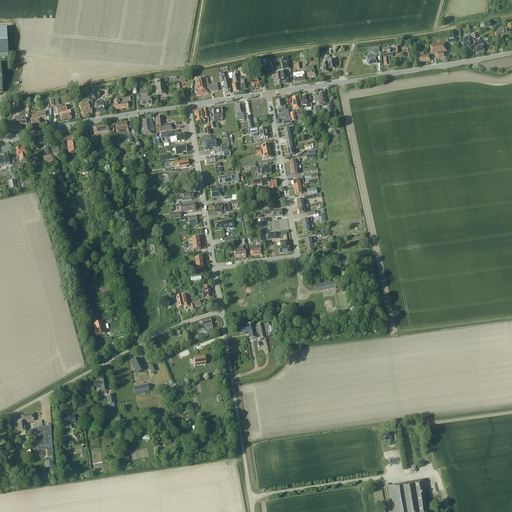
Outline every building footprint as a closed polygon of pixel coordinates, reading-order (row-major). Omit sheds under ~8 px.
[(502,37),(502,36),(502,35),(507,34),(506,27),(504,27),(504,26),(500,26),(500,28),(497,28),(498,38),(502,37)] [(0,91),(2,92),(1,64),(0,64),(0,56),(8,56),(6,29),(0,29),(0,91)] [(471,38),(471,34),(470,32),(468,33),(468,36),(469,36),(466,37),(466,38),(462,38),(464,48),(471,47),(469,39),(471,38)] [(483,45),(482,39),(474,41),(475,46),(476,53),(483,52),(482,45),(483,45)] [(447,52),(445,42),(430,45),(432,55),(435,54),(436,59),(444,58),(443,53),(447,52)] [(390,54),(390,49),(382,49),(384,66),(389,65),(388,58),(392,57),(392,54),(390,54)] [(425,52),(420,52),(421,55),(418,55),(420,63),(430,61),(429,54),(427,55),(426,52),(425,52)] [(327,59),(326,56),(326,55),(324,55),(325,64),(320,64),(321,73),(329,72),(328,69),(327,59)] [(329,56),(326,56),(327,59),(328,69),(335,68),(334,60),(329,60),(329,56)] [(281,61),(282,70),(289,69),(288,57),(282,57),(283,60),(281,61)] [(377,64),(376,57),(367,58),(368,65),(377,64)] [(300,69),(300,64),(299,61),(299,58),(294,59),(289,60),(289,62),(294,61),(295,64),(295,67),(295,68),(295,70),(300,69)] [(313,70),(313,67),(306,68),(307,78),(315,77),(314,70),(313,70)] [(237,74),(236,68),(233,68),(234,72),(232,73),(228,74),(228,77),(228,79),(232,79),(233,84),(231,84),(233,92),(239,91),(237,83),(239,83),(237,74)] [(277,73),(279,85),(288,83),(287,78),(285,78),(284,72),(277,73)] [(304,72),(301,73),(293,74),(294,82),(305,81),(304,72)] [(225,80),(223,73),(219,74),(221,87),(223,86),(225,94),(231,93),(228,79),(225,80)] [(242,79),(242,77),(240,77),(242,91),(248,90),(246,79),(242,79)] [(256,79),(256,77),(253,77),(253,79),(250,80),(252,89),(261,88),(260,82),(258,83),(257,79),(256,79)] [(167,82),(167,79),(154,80),(156,96),(166,95),(165,82),(166,82),(167,82)] [(209,89),(207,79),(195,81),(197,91),(195,91),(196,96),(208,94),(207,90),(209,89)] [(148,97),(147,92),(140,93),(140,98),(140,100),(141,106),(152,105),(151,97),(148,97)] [(319,96),(317,96),(318,105),(320,105),(326,104),(325,98),(324,93),(319,94),(319,96)] [(309,104),(308,96),(302,97),(303,102),(300,102),(301,106),(306,105),(306,108),(311,107),(311,104),(309,104)] [(122,102),(123,109),(128,108),(127,102),(130,101),(129,97),(122,98),(123,102),(122,102)] [(299,116),(302,115),(301,109),(299,109),(297,97),(292,98),(292,103),(293,111),(296,110),(297,113),(298,112),(299,116)] [(123,109),(122,102),(121,102),(120,102),(120,100),(113,100),(114,110),(123,109)] [(282,100),(276,101),(277,106),(276,106),(277,110),(278,110),(278,113),(282,112),(283,113),(283,114),(284,114),(285,118),(289,117),(288,111),(285,111),(285,107),(283,107),(283,106),(282,105),(282,100)] [(89,109),(88,103),(88,102),(80,104),(80,107),(80,111),(82,111),(83,116),(92,114),(91,109),(89,109)] [(101,103),(101,102),(96,102),(97,113),(106,112),(105,107),(108,107),(108,102),(101,103)] [(19,109),(20,105),(13,104),(11,112),(15,112),(16,108),(19,109)] [(242,109),(241,105),(236,106),(237,107),(235,107),(237,121),(242,121),(242,120),(245,120),(244,108),(242,109)] [(67,111),(65,106),(56,108),(57,113),(61,112),(61,114),(60,115),(61,120),(72,118),(70,110),(67,111)] [(222,114),(221,108),(212,110),(213,117),(218,116),(218,120),(223,119),(222,114)] [(208,118),(207,109),(194,111),(195,116),(196,122),(202,121),(205,120),(205,118),(208,118)] [(49,116),(48,112),(45,112),(31,115),(32,120),(30,120),(31,122),(32,127),(41,125),(39,120),(39,118),(49,116)] [(23,119),(23,116),(14,117),(15,120),(13,120),(11,124),(11,127),(12,132),(21,131),(20,126),(26,125),(25,118),(23,119)] [(163,126),(162,117),(156,118),(157,125),(156,125),(157,132),(172,130),(171,125),(163,126)] [(291,124),(290,118),(282,120),(283,126),(291,124)] [(153,130),(152,119),(141,120),(142,126),(143,130),(142,130),(143,136),(153,135),(153,130)] [(128,128),(127,123),(115,125),(116,130),(117,136),(128,134),(127,128),(128,128)] [(110,133),(108,124),(93,127),(94,135),(104,134),(110,133)] [(290,135),(289,130),(293,130),(292,127),(289,128),(283,129),(285,136),(290,135)] [(267,137),(266,128),(258,130),(260,139),(267,137)] [(179,134),(178,131),(172,132),(172,131),(161,133),(162,139),(166,138),(166,136),(172,135),(175,135),(177,142),(185,141),(183,133),(179,134)] [(290,135),(285,136),(286,143),(291,142),(291,141),(290,137),(294,136),(293,134),(290,135)] [(74,140),(73,135),(62,137),(63,143),(67,142),(68,153),(79,151),(77,140),(74,140)] [(43,143),(42,138),(31,140),(32,145),(32,148),(44,145),(43,143)] [(216,147),(215,140),(203,142),(204,151),(210,150),(210,148),(216,147)] [(292,148),(291,143),(295,143),(295,140),(291,141),(291,142),(286,143),(287,149),(292,148)] [(184,148),(184,146),(175,147),(177,155),(183,154),(183,153),(186,152),(186,147),(184,148)] [(292,148),(287,149),(288,156),(294,155),(293,150),(296,149),(296,147),(292,148)] [(27,161),(24,148),(16,150),(17,156),(19,156),(20,163),(27,161)] [(10,165),(9,155),(0,156),(0,164),(6,164),(6,166),(10,165)] [(52,163),(51,155),(43,157),(44,164),(52,163)] [(289,162),(290,168),(296,167),(295,163),(299,162),(299,159),(294,160),(295,161),(289,162)] [(185,161),(185,160),(173,162),(173,166),(178,165),(179,168),(186,167),(186,166),(188,166),(188,161),(185,161)] [(267,167),(266,165),(256,167),(257,173),(260,172),(261,176),(271,174),(270,167),(267,167)] [(296,167),(290,168),(292,175),(297,174),(296,169),(301,168),(300,166),(296,167)] [(187,172),(187,171),(179,172),(173,173),(174,180),(180,179),(188,178),(188,177),(190,177),(189,172),(187,172)] [(219,185),(239,182),(240,181),(239,177),(238,177),(238,175),(231,176),(218,178),(219,185)] [(150,184),(157,183),(156,176),(149,177),(150,184)] [(267,181),(267,179),(252,181),(253,185),(261,184),(262,187),(268,185),(268,188),(276,187),(275,180),(267,181)] [(295,181),(293,181),(294,188),(304,186),(303,184),(300,185),(299,180),(295,181)] [(189,183),(188,182),(181,183),(182,190),(190,189),(189,188),(192,187),(191,183),(189,183)] [(304,186),(294,188),(295,195),(301,194),(300,189),(304,188),(304,186)] [(224,192),(223,188),(220,189),(210,190),(212,198),(221,196),(220,193),(224,192)] [(279,198),(278,191),(269,193),(269,192),(265,193),(266,200),(270,200),(273,199),(279,198)] [(190,194),(190,193),(181,194),(176,195),(177,201),(182,200),(182,201),(191,200),(191,199),(193,198),(193,194),(190,194)] [(298,208),(307,206),(307,204),(303,204),(302,200),(296,201),(298,208)] [(195,210),(194,204),(180,206),(181,213),(195,210)] [(230,211),(229,204),(222,205),(223,206),(221,206),(221,205),(213,206),(214,213),(218,212),(219,213),(219,214),(221,214),(222,213),(222,212),(222,210),(223,210),(224,212),(230,211)] [(307,206),(298,208),(299,215),(305,213),(304,209),(308,208),(307,206)] [(197,224),(196,216),(187,217),(189,226),(197,224)] [(308,226),(308,225),(308,222),(312,221),(311,219),(307,219),(301,220),(303,227),(308,226)] [(229,221),(226,221),(221,222),(221,223),(216,224),(216,229),(222,228),(222,229),(228,228),(228,229),(234,228),(232,220),(229,221)] [(308,226),(303,227),(304,233),(309,232),(309,227),(313,227),(312,225),(308,225),(308,226)] [(312,245),(312,244),(311,241),(315,240),(315,238),(311,238),(305,239),(306,246),(312,245)] [(288,246),(287,241),(280,241),(280,247),(279,247),(280,253),(289,252),(289,246),(288,246)] [(312,245),(306,246),(307,253),(313,252),(312,247),(316,246),(318,246),(318,243),(316,244),(312,244),(312,245)] [(243,250),(243,247),(236,247),(236,251),(234,251),(235,258),(246,257),(245,250),(243,250)] [(261,250),(261,248),(250,249),(250,251),(251,257),(262,255),(261,250)] [(330,283),(329,280),(324,281),(324,284),(314,285),(316,292),(335,288),(334,282),(330,283)] [(102,291),(108,296),(111,292),(109,291),(110,290),(104,286),(103,286),(98,285),(99,283),(95,282),(88,285),(87,286),(89,291),(90,291),(96,290),(97,290),(102,291)] [(207,285),(203,285),(203,286),(201,286),(203,299),(206,299),(206,300),(209,299),(211,298),(209,285),(207,285)] [(189,299),(187,294),(176,297),(178,307),(183,306),(184,308),(189,306),(188,299),(189,299)] [(202,297),(198,298),(198,297),(193,299),(193,302),(195,306),(195,308),(201,306),(199,300),(202,300),(202,297)] [(211,323),(210,319),(201,321),(202,326),(203,326),(204,332),(206,332),(207,335),(214,333),(213,328),(211,323)] [(96,336),(105,333),(102,322),(93,324),(96,336)] [(253,326),(253,324),(240,327),(242,334),(248,333),(249,339),(256,338),(255,335),(259,335),(260,339),(265,338),(262,324),(253,326)] [(190,335),(187,326),(184,327),(189,342),(193,341),(190,335)] [(159,350),(155,341),(151,343),(153,349),(153,350),(155,354),(160,352),(161,354),(169,350),(168,346),(159,350)] [(204,356),(193,358),(195,366),(206,364),(204,356)] [(131,362),(137,374),(145,370),(139,358),(131,362)] [(108,391),(106,378),(99,379),(99,381),(94,382),(95,389),(100,389),(101,392),(108,391)] [(149,391),(148,385),(133,388),(135,395),(149,391)] [(114,403),(113,395),(106,396),(108,404),(109,404),(109,408),(114,407),(114,403)] [(33,422),(32,414),(21,416),(22,422),(21,423),(17,423),(18,431),(26,431),(25,429),(26,429),(26,424),(28,424),(28,423),(33,422)] [(76,424),(74,415),(63,417),(65,426),(76,424)] [(42,427),(42,421),(36,422),(37,437),(35,437),(37,451),(46,450),(47,458),(53,457),(50,426),(42,427)] [(431,511),(426,480),(388,486),(392,511),(431,511)]
